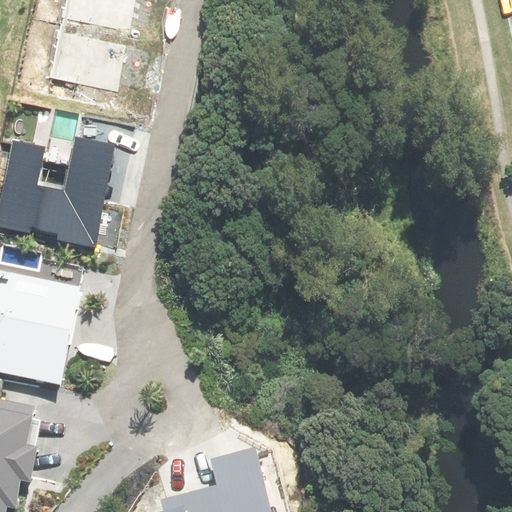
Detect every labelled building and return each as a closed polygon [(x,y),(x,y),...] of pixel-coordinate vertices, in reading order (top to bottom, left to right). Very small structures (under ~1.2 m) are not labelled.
[(135,0),(69,0),(67,12),(130,25),(135,0)] [(126,40),(63,27),(54,72),(117,85),(126,40)] [(17,139),(0,219),(0,221),(102,243),(122,144),(84,136),(73,189),(45,183),(53,146),(17,139)] [(0,372),(62,387),(85,289),(0,269),(0,372)] [(0,400),(0,511),(22,511),(45,411),(0,400)] [(270,511),(254,448),(211,459),(217,484),(160,499),(163,511),(161,511),(270,511)]
